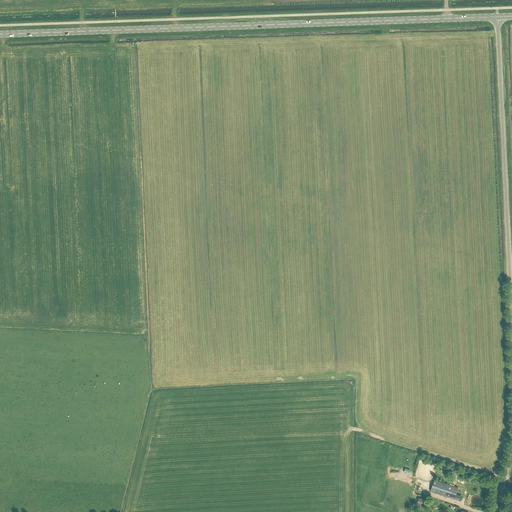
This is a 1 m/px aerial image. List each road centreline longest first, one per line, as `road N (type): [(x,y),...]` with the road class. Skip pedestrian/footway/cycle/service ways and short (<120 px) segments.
road 1 (primary): [(0,34),(497,16)]
road 2 (unclassified): [(511,318),(497,16)]
road 3 (track): [(297,378),(353,375),(362,430),(511,481)]
